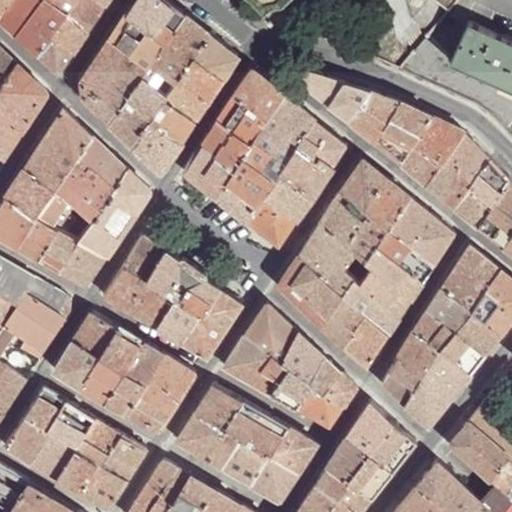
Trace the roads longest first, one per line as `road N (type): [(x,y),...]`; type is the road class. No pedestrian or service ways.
road 1 (residential): [(511,154),(474,116),(335,58),(252,46)]
road 2 (residential): [(466,227),(370,379)]
road 3 (residential): [(270,283),(359,140)]
road 4 (residential): [(252,46),(163,187)]
road 5 (residential): [(270,283),(163,187)]
road 6 (residential): [(252,46),(359,140)]
road 7 (residential): [(163,187),(63,87)]
road 8 (residential): [(212,364),(332,437)]
road 9 (residential): [(42,371),(161,443)]
road 10 (residential): [(161,443),(282,511)]
road 11 (residential): [(370,379),(270,283)]
road 12 (residential): [(91,297),(212,364)]
road 13 (residential): [(359,140),(466,227)]
road 14 (residential): [(428,441),(511,338)]
road 15 (residential): [(163,187),(91,297)]
